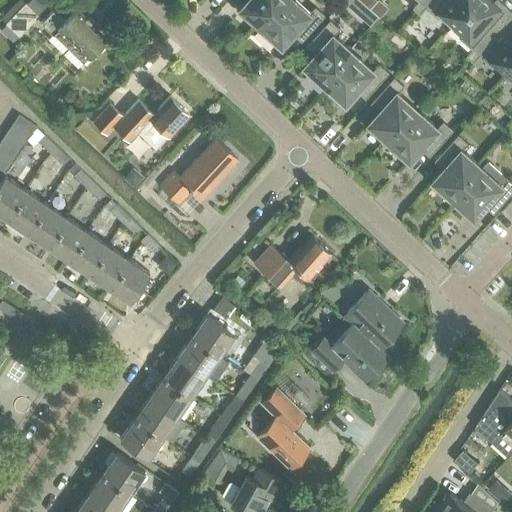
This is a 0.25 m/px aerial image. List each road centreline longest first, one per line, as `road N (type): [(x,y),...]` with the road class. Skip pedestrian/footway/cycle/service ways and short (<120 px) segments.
road 1 (residential): [(131,350),(292,153)]
road 2 (residential): [(327,511),(467,301)]
road 3 (residential): [(467,301),(292,153)]
road 4 (residential): [(292,153),(134,0)]
road 5 (residential): [(28,511),(131,350)]
road 6 (unknown): [(405,511),(511,376)]
road 7 (residential): [(131,350),(0,251)]
